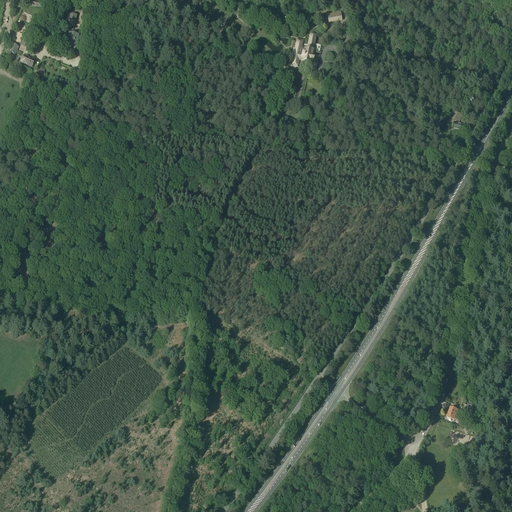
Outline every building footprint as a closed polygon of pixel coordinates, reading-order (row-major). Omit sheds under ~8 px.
[(342,12),(329,15),(331,23),(343,21),(342,12)] [(72,16),(68,29),(74,30),(77,17),(72,16)] [(52,38),(40,34),(37,41),(49,46),(52,38)] [(297,40),(292,66),(297,67),(298,60),(302,61),(302,62),(310,64),(310,62),(312,62),(313,56),(311,56),(312,51),(319,52),(321,46),(314,44),(315,36),(314,35),(312,34),(310,35),(307,50),(301,48),(302,41),(297,40)] [(67,47),(75,48),(76,48),(78,36),(69,35),(67,47)] [(23,39),(21,45),(29,49),(32,43),(23,39)] [(12,45),(9,52),(15,55),(18,47),(12,45)] [(22,58),(20,63),(32,68),(34,63),(22,58)] [(37,67),(34,74),(42,77),(45,70),(37,67)] [(454,123),(451,131),(457,133),(457,131),(461,132),(463,126),(456,124),(457,122),(459,123),(460,119),(461,115),(454,113),(452,120),(454,121),(453,123),(454,123)] [(469,397),(467,405),(474,407),(476,399),(469,397)] [(450,408),(447,417),(457,421),(459,417),(456,416),(457,413),(460,414),(460,411),(450,408)]
